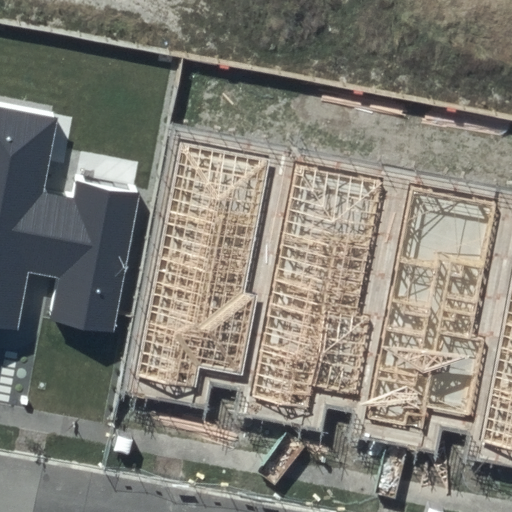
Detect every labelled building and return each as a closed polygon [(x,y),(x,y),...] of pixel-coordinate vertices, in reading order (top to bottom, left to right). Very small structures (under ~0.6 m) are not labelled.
[(57,118),(0,106),(0,325),(19,329),(30,272),(58,278),(50,318),(115,332),(141,188),(76,175),(72,194),(43,188),(57,118)] [(267,161),(180,145),(135,377),(195,389),(199,367),(242,375),(255,294),(245,292),(267,161)] [(381,180),(293,164),(249,396),(308,408),(312,386),(355,394),(368,314),(358,312),(381,180)] [(496,202),(408,187),(364,419),(423,430),(428,408),(471,416),(484,336),(473,334),(496,202)] [(511,274),(481,439),(511,444),(511,274)]
